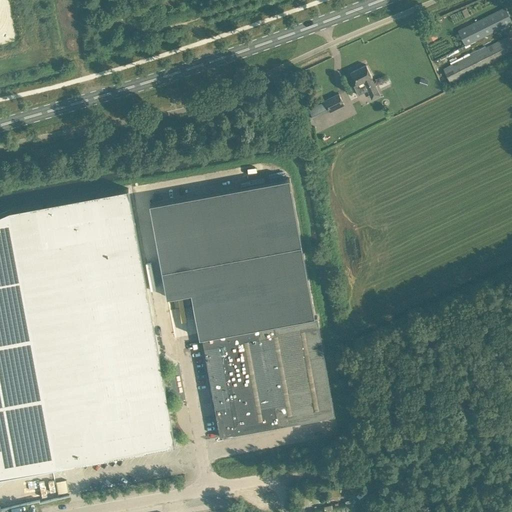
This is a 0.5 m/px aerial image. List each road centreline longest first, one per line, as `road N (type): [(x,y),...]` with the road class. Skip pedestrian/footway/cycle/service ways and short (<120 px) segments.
road 1 (primary): [(0,127),(384,0)]
road 2 (track): [(276,481),(342,454),(511,423)]
road 3 (unclassified): [(81,511),(253,478),(276,481),(287,511)]
road 4 (unknown): [(205,488),(160,290)]
